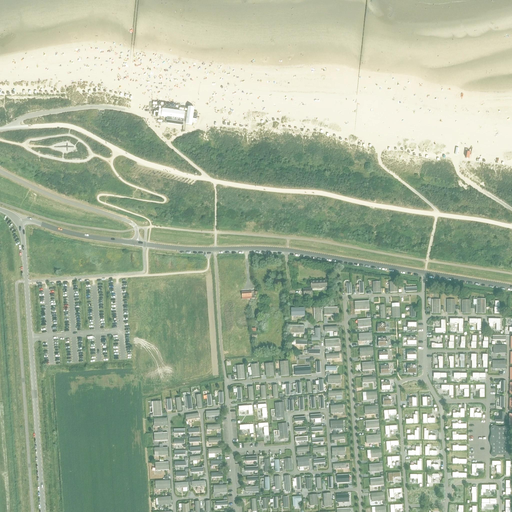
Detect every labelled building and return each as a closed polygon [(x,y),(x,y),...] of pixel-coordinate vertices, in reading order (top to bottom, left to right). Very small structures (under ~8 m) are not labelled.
[(186,124),(192,125),(192,123),(196,123),(197,121),(192,121),(194,109),(188,108),(187,114),(185,113),(185,112),(164,109),(163,117),(167,118),(167,121),(175,122),(179,122),(181,123),(183,123),(183,122),(185,122),(186,122),(186,124)] [(397,281),(389,282),(389,292),(397,292),(397,281)] [(380,282),(372,282),(372,293),(380,292),(380,282)] [(485,300),(477,300),(477,313),(485,313),(485,300)] [(369,301),(358,301),(358,310),(369,309),(369,301)] [(455,302),(447,302),(446,313),(455,313),(455,302)] [(470,302),(462,302),(462,313),(470,313),(470,302)] [(321,307),(313,308),(314,319),(321,318),(321,307)] [(337,307),(323,308),(323,311),(324,316),(337,315),(337,307)] [(391,307),(392,318),(399,317),(399,307),(391,307)] [(304,308),(293,308),(293,316),(304,316),(304,308)] [(370,319),(359,320),(360,327),(371,327),(370,319)] [(459,319),(449,319),(449,324),(455,324),(457,324),(458,324),(458,332),(463,332),(463,319),(459,319)] [(477,320),(469,319),(469,324),(474,324),(476,324),(477,324),(477,331),(481,331),(481,319),(477,320)] [(496,324),(496,331),(500,331),(500,319),(496,319),(488,319),(488,324),(493,324),(495,324),(496,324)] [(445,329),(445,320),(441,320),(441,325),(441,328),(441,329),(435,329),(435,333),(445,333),(445,329)] [(416,323),(407,323),(407,331),(416,331),(416,323)] [(385,324),(377,324),(377,333),(385,332),(385,324)] [(315,336),(311,336),(311,341),(320,341),(320,329),(315,329),(315,336)] [(372,333),(361,334),(361,341),(372,341),(372,333)] [(416,337),(407,337),(407,346),(416,346),(416,337)] [(386,338),(378,338),(378,347),(386,347),(386,338)] [(335,339),(324,340),(325,348),(336,347),(335,339)] [(373,347),(362,348),(362,356),(373,355),(373,347)] [(416,351),(407,351),(407,359),(416,359),(416,351)] [(387,352),(379,352),(379,360),(387,360),(387,352)] [(505,361),(492,361),(492,369),(506,369),(505,361)] [(374,362),(363,363),(364,371),(375,370),(374,362)] [(273,365),(265,366),(265,377),(274,376),(273,365)] [(288,365),(279,365),(280,376),(289,375),(288,365)] [(416,365),(407,365),(407,374),(414,374),(416,374),(416,365)] [(258,366),(250,367),(251,378),(259,377),(258,366)] [(388,366),(380,366),(381,375),(389,374),(388,366)] [(310,367),(297,367),(297,375),(310,375),(310,367)] [(338,376),(327,376),(328,384),(338,384),(338,376)] [(318,381),(315,381),(315,385),(318,384),(319,392),(323,391),(322,380),(318,380),(318,381)] [(383,382),(381,382),(382,391),(390,391),(389,382),(383,382)] [(449,386),(441,386),(441,390),(445,390),(445,391),(447,391),(447,390),(449,390),(449,396),(450,396),(453,396),(453,386),(449,386)] [(469,386),(459,386),(459,390),(464,390),(464,391),(464,393),(464,397),(469,397),(469,390),(469,386)] [(484,386),(475,386),(475,390),(479,390),(479,391),(479,393),(479,398),(484,398),(484,390),(484,386)] [(376,392),(366,393),(366,400),(377,399),(376,392)] [(390,397),(382,397),(383,406),(391,405),(390,397)] [(416,398),(408,399),(408,407),(416,407),(416,398)] [(430,398),(422,398),(422,407),(430,406),(430,398)] [(152,402),(153,416),(161,416),(161,401),(152,402)] [(283,403),(274,403),(276,418),(284,418),(283,403)] [(266,404),(257,405),(258,409),(262,409),(263,418),(267,417),(266,409),(266,404)] [(252,405),(238,407),(239,411),(248,410),(248,415),(253,414),(252,405)] [(343,405),(330,406),(331,414),(344,412),(343,405)] [(377,406),(366,407),(367,415),(378,414),(377,406)] [(456,413),(453,413),(453,418),(460,418),(464,418),(464,409),(460,409),(460,413),(458,413),(458,412),(456,412),(456,413)] [(474,409),(470,409),(470,417),(474,417),(481,417),(481,414),(477,414),(477,413),(475,413),(475,414),(474,414),(474,409)] [(395,410),(384,411),(384,415),(384,420),(386,419),(388,419),(388,415),(390,415),(392,415),(392,414),(395,414),(395,410)] [(495,417),(495,422),(504,422),(504,412),(499,412),(499,417),(495,417)] [(409,420),(406,420),(406,423),(413,423),(417,423),(417,415),(413,415),(413,419),(411,419),(409,419),(409,420)] [(427,415),(422,415),(423,423),(427,423),(434,423),(434,419),(431,419),(431,418),(429,418),(429,419),(427,419),(427,415)] [(166,418),(155,419),(156,427),(167,426),(166,418)] [(378,420),(367,421),(368,429),(379,428),(378,420)] [(341,421),(330,422),(331,430),(342,429),(341,421)] [(268,423),(258,424),(258,428),(263,428),(264,436),(269,435),(268,427),(268,423)] [(286,423),(278,424),(279,439),(288,438),(286,423)] [(253,425),(239,426),(240,430),(249,429),(249,434),(254,433),(253,425)] [(396,426),(385,427),(385,431),(385,435),(387,435),(389,435),(389,430),(391,430),(391,431),(393,431),(393,430),(396,430),(396,426)] [(509,455),(509,428),(509,427),(508,427),(507,427),(507,428),(505,428),(505,427),(504,427),(501,428),(499,428),(496,427),(495,426),(493,427),(492,427),(491,429),(491,431),(491,433),(491,435),(491,437),(491,438),(492,439),(492,443),(491,443),(491,444),(491,445),(492,448),(492,450),(492,452),(491,454),(491,456),(492,457),(493,457),(494,457),(496,457),(496,455),(509,455)] [(411,436),(407,436),(407,440),(414,440),(418,440),(418,431),(416,431),(414,431),(414,436),(413,436),(413,435),(411,435),(411,436)] [(426,431),(424,431),(424,440),(428,440),(435,440),(435,436),(432,436),(432,435),(430,435),(430,436),(428,436),(428,431),(426,431)] [(380,435),(369,436),(370,444),(381,443),(380,435)] [(397,441),(386,442),(386,446),(386,451),(388,451),(390,450),(390,446),(392,446),(394,446),(397,445),(397,441)] [(411,451),(408,451),(408,456),(415,456),(420,456),(420,447),(417,447),(415,447),(415,451),(413,451),(413,450),(411,450),(411,451)] [(427,447),(425,447),(425,455),(429,455),(436,455),(437,451),(433,451),(431,451),(429,451),(429,447),(427,447)] [(167,448),(156,448),(157,456),(168,455),(167,448)] [(342,448),(331,448),(332,456),(343,456),(342,448)] [(380,450),(370,450),(371,458),(381,457),(380,450)] [(308,457),(299,458),(300,467),(309,467),(308,457)] [(398,457),(387,457),(387,462),(387,466),(389,466),(391,466),(391,461),(393,461),(393,462),(395,462),(395,461),(399,461),(398,457)] [(291,459),(284,459),(285,470),(292,470),(291,459)] [(413,466),(410,466),(410,470),(417,470),(421,470),(421,461),(419,461),(417,461),(417,466),(415,466),(415,465),(413,465),(413,466)] [(431,461),(426,461),(427,469),(431,469),(438,469),(438,465),(435,465),(435,464),(433,464),(433,465),(431,465),(431,461)] [(500,461),(492,461),(492,466),(496,466),(496,467),(495,467),(495,469),(496,469),(496,473),(500,473),(500,466),(500,461)] [(168,462),(157,463),(158,471),(169,470),(168,462)] [(382,464),(371,465),(372,472),(383,472),(382,464)] [(484,464),(472,464),(472,473),(474,473),(476,473),(476,468),(478,468),(478,469),(480,469),(480,468),(484,468),(484,464)] [(399,473),(388,474),(388,478),(388,482),(390,482),(392,482),(392,478),(394,477),(394,478),(396,478),(396,477),(399,477),(399,473)] [(439,474),(427,475),(427,483),(431,483),(431,479),(433,479),(435,479),(439,479),(439,474)] [(417,475),(410,475),(410,479),(414,479),(414,480),(415,480),(415,479),(417,479),(417,483),(422,483),(422,475),(417,475)] [(383,478),(372,479),(373,487),(384,486),(383,478)] [(169,481),(158,481),(159,489),(170,489),(169,481)] [(226,485),(215,486),(215,494),(226,493),(226,485)] [(400,489),(389,490),(389,494),(389,498),(391,498),(393,498),(393,494),(395,493),(395,494),(397,494),(397,493),(400,493),(400,489)] [(384,492),(372,493),(373,502),(384,501),(384,492)] [(330,494),(323,494),(323,505),(331,504),(330,494)] [(317,495),(308,495),(309,506),(318,505),(317,495)] [(346,495),(336,495),(337,503),(346,502),(346,495)] [(170,496),(159,497),(160,505),(171,504),(170,496)] [(300,496),(292,497),(292,507),(297,506),(297,501),(301,501),(300,496)]
